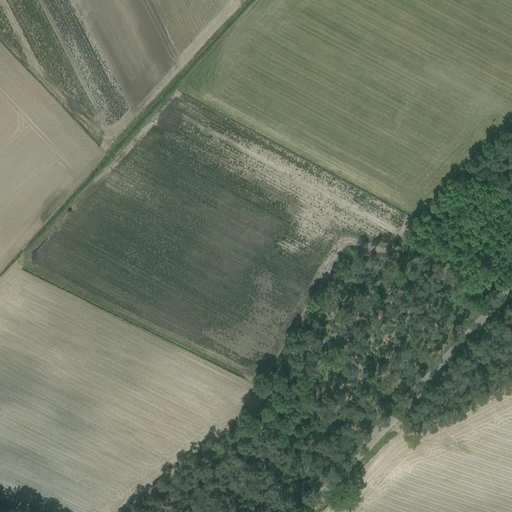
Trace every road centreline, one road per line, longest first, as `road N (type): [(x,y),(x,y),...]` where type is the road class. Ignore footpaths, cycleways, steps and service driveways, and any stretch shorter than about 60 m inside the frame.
road 1 (unclassified): [(511,287),(458,251),(359,241),(141,123)]
road 2 (unclassified): [(308,511),(511,292)]
